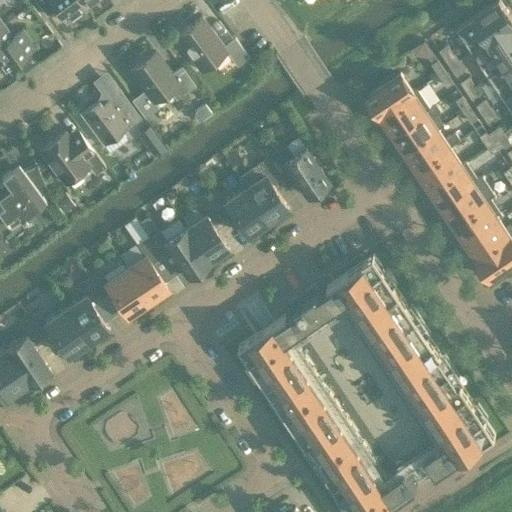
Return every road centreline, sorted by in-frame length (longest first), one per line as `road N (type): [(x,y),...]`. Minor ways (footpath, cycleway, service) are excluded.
road 1 (residential): [(89,511),(31,423),(178,324)]
road 2 (residential): [(218,511),(277,472),(178,324)]
road 3 (residential): [(178,324),(385,189)]
road 4 (residential): [(254,0),(385,189)]
road 5 (residential): [(171,0),(0,120)]
road 6 (residential): [(385,189),(487,336)]
